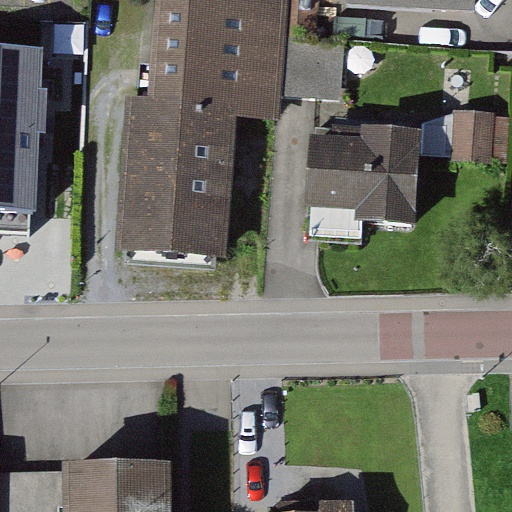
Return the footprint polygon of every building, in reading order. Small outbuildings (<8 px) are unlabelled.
[(124,111),(117,261),(228,267),(235,125),(281,128),(287,9),(160,3),(155,112),(124,111)] [(54,58),(0,52),(0,220),(37,225),(54,58)] [(494,121),(458,119),(455,166),(491,168),(494,121)] [(413,148),(311,144),(308,223),(410,227),(413,148)] [(171,511),(170,472),(64,475),(65,511),(171,511)] [(65,511),(64,475),(0,476),(0,511),(65,511)]
